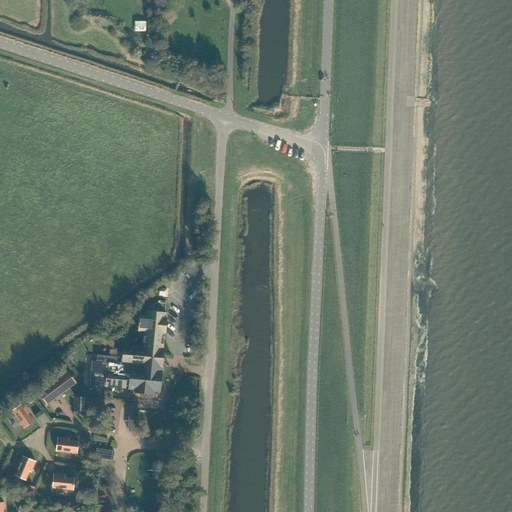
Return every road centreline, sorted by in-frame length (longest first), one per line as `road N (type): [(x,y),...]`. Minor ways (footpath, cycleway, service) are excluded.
road 1 (tertiary): [(306,511),(318,147)]
road 2 (unclassified): [(207,445),(223,118)]
road 3 (tertiary): [(223,118),(0,44)]
road 4 (unclassified): [(318,147),(327,0)]
